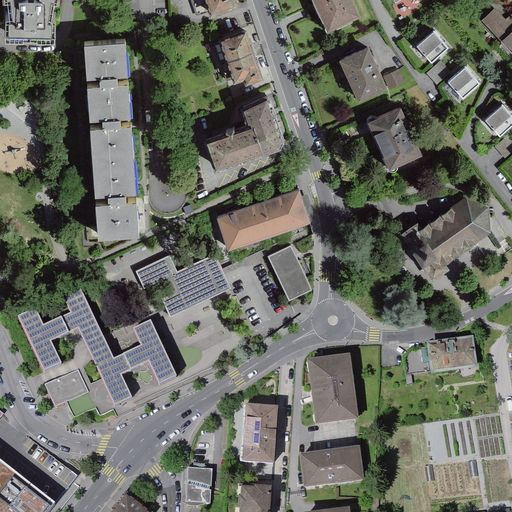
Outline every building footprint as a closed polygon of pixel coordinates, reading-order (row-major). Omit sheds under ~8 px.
[(6,0),(9,14),(5,15),(3,32),(19,33),(47,33),(57,34),(57,16),(53,15),(55,0),(6,0)] [(236,0),(210,0),(214,12),(238,4),(236,0)] [(360,15),(353,0),(317,0),(331,29),(360,15)] [(511,18),(510,17),(505,21),(494,10),(483,20),(502,40),(504,38),(511,46),(511,18)] [(449,47),(434,30),(417,45),(432,63),(449,47)] [(222,40),(230,62),(255,53),(247,31),(222,40)] [(138,204),(127,205),(127,201),(127,197),(137,197),(133,126),(121,127),(121,123),(121,119),(131,118),(129,83),(118,84),(118,81),(118,76),(128,75),(126,40),(84,43),(86,78),(100,77),(100,85),(88,86),(90,121),(103,120),(103,128),(91,129),(95,199),(108,198),(109,206),(96,206),(98,242),(140,239),(138,204)] [(388,89),(369,48),(343,60),(362,101),(388,89)] [(264,79),(255,53),(230,62),(237,81),(247,77),(250,84),(264,79)] [(452,73),(442,61),(428,74),(438,85),(452,73)] [(480,83),(464,66),(447,82),(463,99),(480,83)] [(407,83),(401,70),(386,77),(392,90),(407,83)] [(268,97),(245,108),(253,125),(207,141),(217,168),(280,147),(283,140),(268,97)] [(511,127),(511,115),(502,105),(486,120),(501,137),(511,127)] [(421,153),(401,109),(372,122),(392,166),(421,153)] [(511,137),(510,135),(496,147),(500,153),(506,159),(511,153),(511,137)] [(311,219),(301,188),(222,214),(233,245),(297,224),(300,223),(303,222),(311,219)] [(447,262),(491,231),(490,207),(469,199),(425,230),(420,224),(406,233),(437,278),(451,269),(447,262)] [(229,267),(224,269),(227,275),(244,267),(267,256),(291,245),(295,243),(310,236),(303,222),(297,224),(301,233),(229,267)] [(291,245),(267,256),(288,301),(312,290),(305,275),(291,245)] [(179,271),(172,255),(137,271),(145,286),(146,289),(168,279),(176,296),(165,301),(169,309),(170,312),(171,315),(233,287),(227,275),(224,269),(217,253),(179,271)] [(46,376),(64,368),(53,346),(80,333),(88,349),(95,366),(103,382),(116,410),(134,401),(124,379),(152,365),(163,388),(179,380),(153,324),(136,331),(144,348),(115,362),(107,345),(105,341),(104,338),(82,291),(63,300),(71,316),(45,328),(37,312),(20,320),(46,376)] [(166,310),(104,338),(105,341),(107,345),(136,331),(153,324),(171,315),(170,312),(169,309),(166,310)] [(476,367),(473,341),(432,345),(435,372),(476,367)] [(350,359),(311,364),(319,425),(358,421),(350,359)] [(79,372),(45,388),(56,411),(68,405),(90,394),(79,372)] [(278,410),(249,408),(245,463),(274,465),(278,410)] [(0,511),(61,511),(64,509),(59,506),(0,460),(0,421),(5,416),(0,411),(0,511)] [(360,450),(303,457),(307,488),(364,481),(360,450)] [(193,470),(188,469),(187,498),(184,496),(182,504),(188,506),(194,507),(200,507),(205,505),(211,505),(214,471),(193,470)] [(270,511),(272,490),(257,489),(257,491),(244,490),(244,500),(241,500),(241,510),(243,510),(242,511),(270,511)] [(112,511),(149,511),(126,494),(112,511)]
